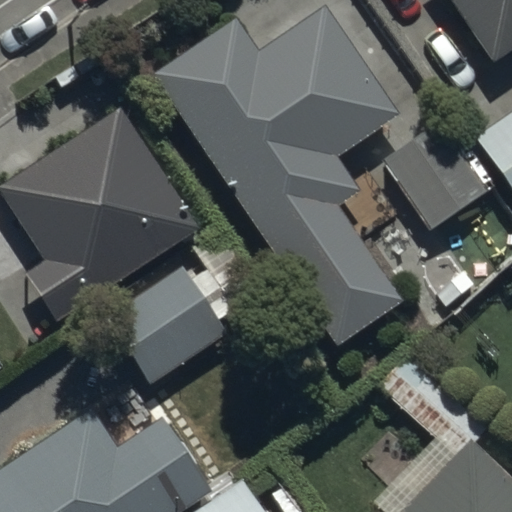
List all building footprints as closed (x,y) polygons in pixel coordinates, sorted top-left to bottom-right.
[(511,0),(441,0),(491,71),(511,56),(511,0)] [(238,19),(155,75),(338,345),(407,299),(343,204),(360,192),(338,158),(402,115),(326,4),(259,49),(238,19)] [(121,108),(0,188),(0,190),(46,259),(23,274),(56,323),(201,228),(121,108)] [(511,113),(468,142),(511,202),(511,113)] [(435,124),(377,163),(426,234),(484,194),(435,124)] [(103,328),(148,390),(221,338),(214,328),(221,323),(244,356),(262,343),(238,311),(231,316),(222,303),(244,288),(230,269),(215,280),(205,266),(184,281),(179,274),(103,328)] [(113,454),(86,412),(0,469),(0,511),(182,511),(204,497),(156,426),(113,454)] [(511,511),(511,490),(467,446),(402,511),(511,511)] [(192,511),(259,511),(241,482),(192,511)]
